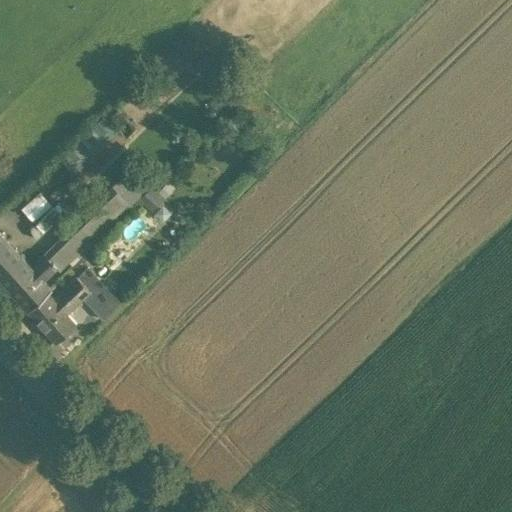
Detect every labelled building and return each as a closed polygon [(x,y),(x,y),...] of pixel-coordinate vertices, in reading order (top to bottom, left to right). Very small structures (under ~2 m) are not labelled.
[(117,103),(59,153),(80,178),(139,128),(117,103)] [(164,217),(172,206),(163,199),(169,191),(152,179),(138,199),(164,217)] [(40,186),(22,205),(44,225),(61,207),(40,186)] [(75,250),(84,241),(98,227),(102,230),(132,201),(121,188),(58,245),(68,256),(75,250)] [(0,277),(23,256),(0,230),(0,277)] [(84,241),(75,250),(82,257),(91,248),(84,241)] [(58,245),(57,244),(51,250),(55,254),(51,258),(58,267),(69,257),(68,256),(58,245)] [(51,250),(47,254),(51,258),(55,254),(51,250)] [(47,254),(33,266),(45,279),(58,267),(51,258),(47,254)] [(23,256),(0,277),(0,278),(29,311),(50,292),(53,289),(45,279),(33,266),(23,256)] [(82,257),(75,263),(79,268),(86,261),(82,257)] [(103,281),(89,266),(78,276),(91,291),(103,281)] [(78,276),(55,297),(68,312),(91,291),(78,276)] [(106,285),(90,301),(105,317),(121,301),(106,285)] [(55,297),(50,292),(29,311),(56,341),(77,322),(68,312),(55,297)]
